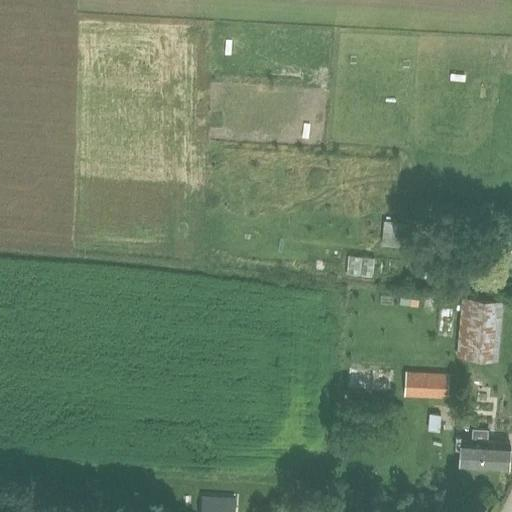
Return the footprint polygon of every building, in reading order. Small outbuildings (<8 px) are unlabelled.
[(382,243),(401,246),(404,223),(385,220),(382,243)] [(504,300),(462,296),(457,353),(498,359),(504,300)] [(407,371),(406,394),(447,397),(450,374),(407,371)] [(432,413),(429,430),(440,430),(442,414),(432,413)] [(509,469),(511,441),(488,440),(489,428),(473,427),(472,439),(462,438),(460,466),(509,469)]
